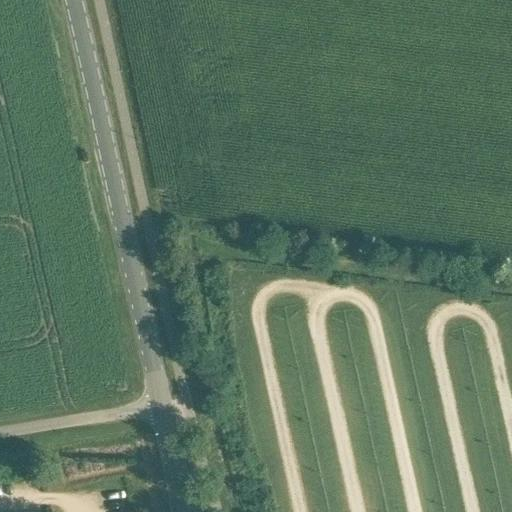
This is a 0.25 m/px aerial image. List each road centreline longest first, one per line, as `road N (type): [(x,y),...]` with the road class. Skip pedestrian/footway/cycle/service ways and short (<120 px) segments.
road 1 (tertiary): [(163,405),(74,0)]
road 2 (unclassified): [(163,405),(0,433)]
